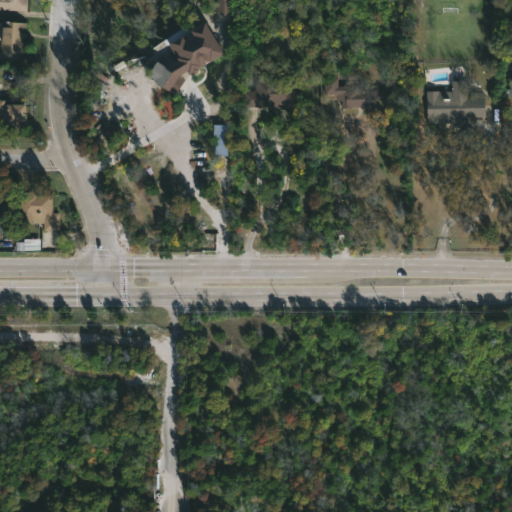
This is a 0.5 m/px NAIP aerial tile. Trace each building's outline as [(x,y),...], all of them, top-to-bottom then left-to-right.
[(28,0),(27,16),(0,14),(0,0),(28,0)] [(215,0),(216,15),(229,15),(229,0),(215,0)] [(221,30),(191,65),(185,60),(194,50),(190,47),(194,43),(191,40),(199,30),(192,24),(201,13),(221,30)] [(26,32),(25,53),(0,52),(0,22),(26,23),(26,32)] [(178,85),(168,99),(154,89),(169,68),(183,79),(178,85)] [(335,77),(335,87),(356,87),(356,91),(383,90),(383,104),(376,104),(376,108),(338,109),(338,101),(333,101),(333,95),(321,95),(321,77),(335,77)] [(296,81),(295,109),(293,109),(293,111),(285,111),(286,109),(282,109),(282,107),(245,107),(245,91),(256,91),(257,80),(296,81)] [(468,82),(468,99),(472,99),(471,93),(485,92),(486,117),(465,117),(466,125),(428,126),(427,91),(453,90),(452,81),(468,81),(468,82)] [(0,101),(5,101),(5,105),(26,105),(26,122),(0,122),(0,101)] [(214,156),(228,155),(227,125),(213,125),(214,156)] [(38,191),(38,193),(44,193),(44,192),(52,192),(52,212),(59,212),(59,231),(44,231),(44,223),(21,223),(21,191),(38,191)] [(0,193),(10,193),(10,232),(0,232),(0,193)]
